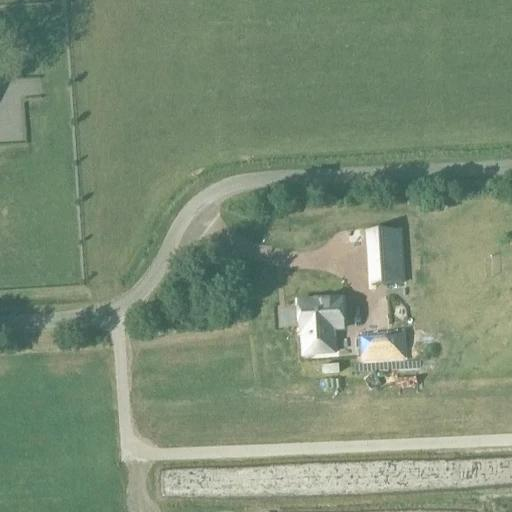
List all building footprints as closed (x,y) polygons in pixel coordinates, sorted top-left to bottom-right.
[(399,233),(369,235),(372,287),(402,286),(399,233)] [(342,300),(299,303),(300,333),(303,333),(305,357),(335,355),(333,331),(344,330),(342,300)] [(454,454),(456,493),(470,493),(469,454),(454,454)] [(417,464),(418,492),(443,491),(442,464),(417,464)] [(278,494),(344,493),(344,467),(277,469),(278,494)]
